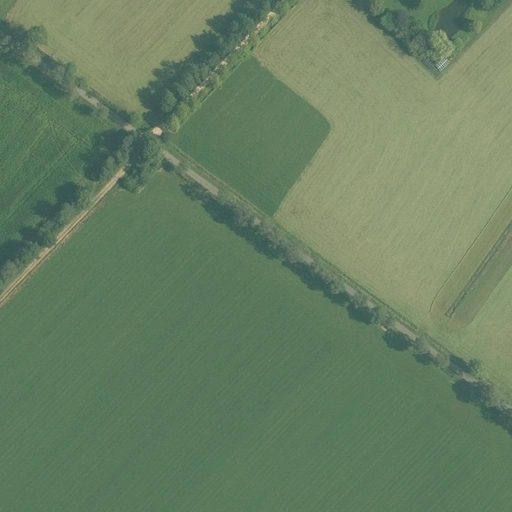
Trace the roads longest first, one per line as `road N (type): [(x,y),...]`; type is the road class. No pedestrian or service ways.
road 1 (unclassified): [(511,410),(0,38)]
road 2 (track): [(0,299),(287,0)]
